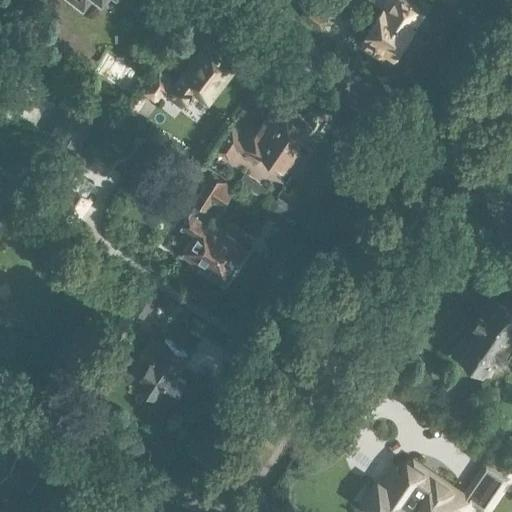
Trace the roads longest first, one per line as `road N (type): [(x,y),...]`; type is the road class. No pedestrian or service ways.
road 1 (secondary): [(202,511),(449,140)]
road 2 (residential): [(449,140),(369,95),(241,0)]
